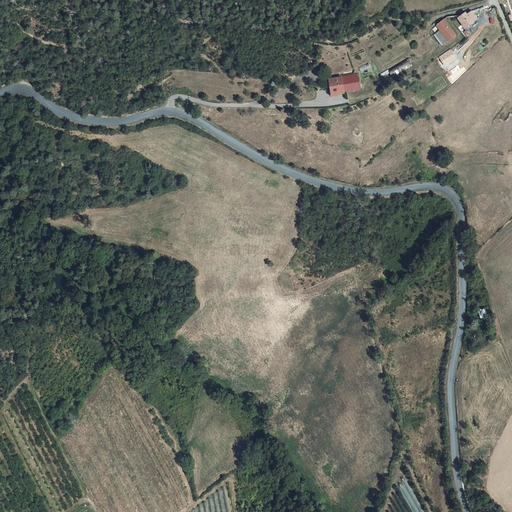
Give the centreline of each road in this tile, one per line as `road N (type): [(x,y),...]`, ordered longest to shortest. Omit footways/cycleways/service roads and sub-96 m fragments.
road 1 (tertiary): [(468,511),(449,395),(461,223),(460,203),(448,189),(336,184),(284,168),(178,110),(95,120),(19,88),(0,94)]
road 2 (track): [(0,21),(70,46),(115,41),(159,17),(334,41),(384,19),(422,20),(492,0)]
road 3 (track): [(433,511),(413,475),(362,309)]
road 4 (unknown): [(167,109),(184,97),(349,101)]
